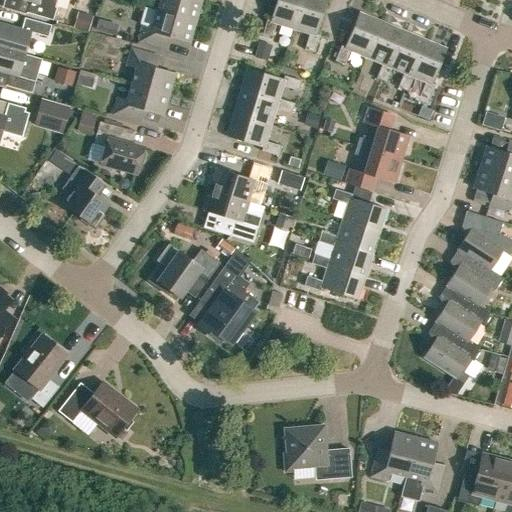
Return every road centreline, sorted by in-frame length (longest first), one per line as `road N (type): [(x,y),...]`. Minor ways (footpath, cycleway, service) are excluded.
road 1 (residential): [(368,381),(410,240),(435,205),(492,35)]
road 2 (residential): [(86,295),(187,147),(234,0)]
road 3 (track): [(0,442),(267,511)]
road 4 (residential): [(233,395),(181,392),(141,341),(86,295)]
road 5 (residential): [(368,381),(511,420)]
road 6 (residential): [(233,395),(368,381)]
